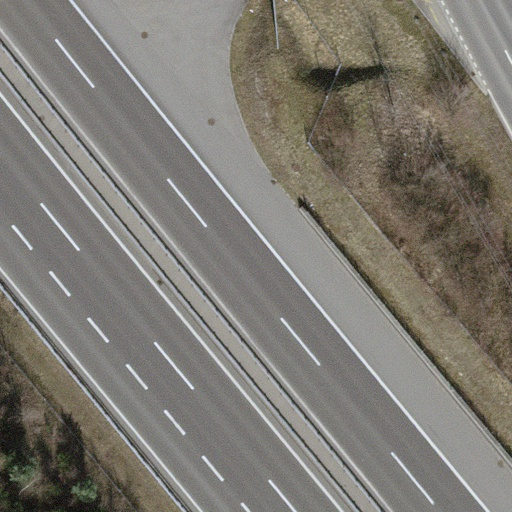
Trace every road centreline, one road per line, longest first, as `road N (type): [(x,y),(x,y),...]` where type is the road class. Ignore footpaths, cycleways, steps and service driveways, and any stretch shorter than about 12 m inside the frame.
road 1 (motorway): [(444,511),(27,0)]
road 2 (motorway): [(0,154),(293,511)]
